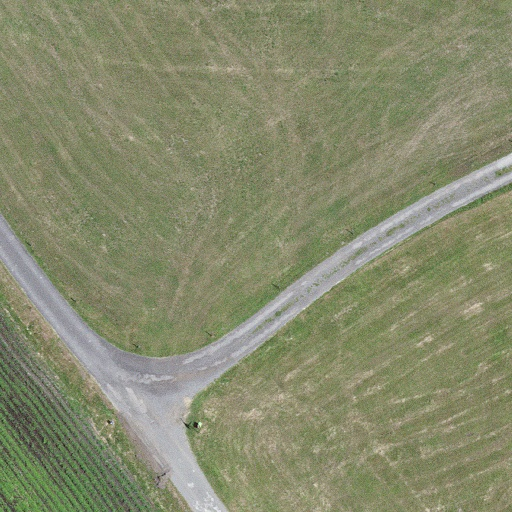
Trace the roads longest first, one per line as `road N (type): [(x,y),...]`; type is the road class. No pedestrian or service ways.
road 1 (track): [(511,170),(359,255),(143,415),(212,511)]
road 2 (unclassified): [(0,235),(143,415)]
